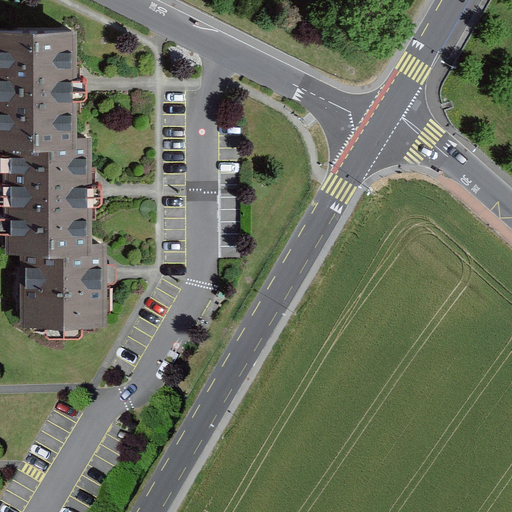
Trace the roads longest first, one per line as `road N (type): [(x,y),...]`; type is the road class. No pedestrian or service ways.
road 1 (tertiary): [(385,112),(150,511)]
road 2 (residential): [(114,0),(216,49),(385,112)]
road 3 (residential): [(385,112),(511,210)]
road 4 (tertiary): [(454,0),(385,112)]
